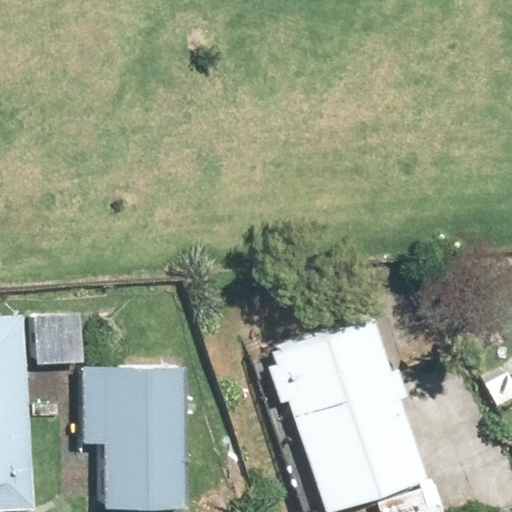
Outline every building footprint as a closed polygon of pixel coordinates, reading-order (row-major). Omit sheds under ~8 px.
[(6,308),(0,308),(0,495),(16,494),(6,308)] [(68,309),(25,309),(25,359),(68,359),(68,309)] [(360,310),(250,340),(299,511),(408,480),(360,310)] [(167,501),(169,360),(71,359),(70,438),(86,438),(86,500),(167,501)] [(439,511),(428,478),(369,499),(373,511),(439,511)]
